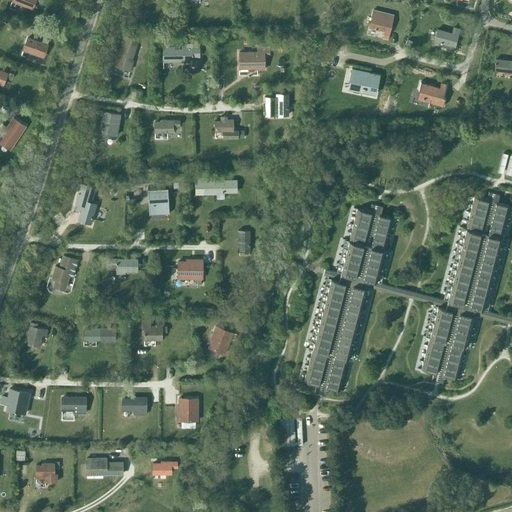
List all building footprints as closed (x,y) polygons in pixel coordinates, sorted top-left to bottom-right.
[(12,0),(12,1),(32,8),(35,0),(40,2),(40,0),(12,0)] [(373,10),(368,27),(376,29),(376,27),(385,29),(384,31),(383,35),(382,38),(387,39),(388,36),(389,32),(393,15),(373,10)] [(437,29),(434,41),(441,43),(441,41),(450,43),(449,45),(448,49),(453,50),(454,46),(457,34),(459,29),(453,27),(452,33),(437,29)] [(120,48),(114,65),(115,65),(130,70),(133,61),(131,60),(137,40),(126,36),(122,48),(120,48)] [(49,39),(43,37),(41,42),(27,37),(23,49),(43,57),(47,45),(49,39)] [(199,43),(187,43),(181,43),(181,49),(174,49),(174,47),(163,46),(163,61),(174,61),(174,59),(182,59),(192,59),(192,52),(199,52),(199,43)] [(269,54),(269,47),(256,47),(256,51),(238,52),(239,69),(257,68),(257,69),(265,69),(264,54),(269,54)] [(511,72),(511,60),(495,59),(494,70),(495,70),(495,68),(502,69),(502,72),(511,72)] [(354,69),(350,86),(361,88),(361,89),(364,90),(364,89),(375,91),(379,74),(368,72),(369,71),(351,68),(351,69),(354,69)] [(8,73),(7,73),(0,70),(0,83),(2,85),(6,77),(11,79),(13,73),(9,71),(8,73)] [(418,90),(417,95),(423,96),(422,97),(424,98),(424,97),(430,98),(429,102),(442,105),(442,106),(443,106),(445,98),(443,97),(447,83),(446,83),(446,84),(441,83),(439,88),(421,83),(421,82),(420,82),(418,90)] [(276,96),(264,96),(264,113),(275,113),(277,115),(287,115),(287,94),(276,94),(276,96)] [(120,114),(99,110),(98,115),(103,116),(101,126),(103,127),(102,133),(116,135),(120,114)] [(227,119),(227,116),(220,116),(220,120),(214,121),(215,131),(223,130),(224,137),(243,137),(243,130),(233,130),(233,119),(227,119)] [(0,130),(3,132),(0,136),(0,140),(10,148),(25,126),(13,117),(7,127),(2,124),(0,127),(0,130)] [(172,131),(172,125),(179,125),(179,120),(162,120),(160,120),(160,122),(154,122),(154,132),(172,131)] [(216,192),(236,191),(236,180),(221,180),(221,182),(216,182),(216,178),(195,179),(195,188),(195,186),(204,185),(204,194),(216,194),(216,192)] [(90,223),(96,204),(90,202),(92,196),(90,195),(92,187),(83,185),(81,195),(78,194),(76,204),(82,206),(78,220),(90,223)] [(146,189),(148,215),(149,214),(167,212),(167,213),(168,213),(166,188),(146,189)] [(497,202),(499,194),(488,191),(486,199),(474,196),(466,228),(463,227),(444,300),(378,283),(387,250),(384,249),(392,217),(380,214),(382,206),(371,203),(369,211),(357,208),(349,240),(346,239),(337,272),(324,269),(323,274),(328,276),(309,348),(312,349),(304,381),(316,384),(314,392),(325,395),(327,387),(340,390),(348,358),(350,359),(369,286),(435,303),(426,336),(429,337),(421,369),(433,372),(431,380),(442,383),(444,375),(456,378),(465,346),(467,347),(476,314),(511,323),(511,317),(485,311),(504,238),(501,237),(510,205),(497,202)] [(249,251),(249,230),(237,230),(237,240),(239,240),(239,251),(249,251)] [(78,259),(63,255),(59,267),(55,266),(51,278),(56,280),(54,286),(63,289),(67,275),(72,277),(78,259)] [(137,272),(137,259),(109,258),(109,263),(116,263),(116,273),(124,273),(124,271),(137,272)] [(177,277),(201,278),(202,259),(186,259),(186,261),(177,261),(177,277)] [(150,319),(142,319),(142,332),(144,332),(144,339),(161,340),(161,332),(166,332),(166,326),(161,326),(161,324),(155,324),(155,326),(150,326),(150,319)] [(46,336),(47,330),(36,327),(37,323),(31,322),(28,332),(30,333),(28,344),(37,346),(40,335),(46,336)] [(212,340),(208,347),(224,354),(233,333),(215,326),(210,339),(212,340)] [(115,328),(101,328),(95,328),(95,329),(83,329),(83,339),(101,339),(101,341),(115,341),(115,328)] [(2,396),(1,403),(7,404),(6,410),(25,413),(29,392),(9,388),(7,397),(2,396)] [(85,413),(85,397),(69,396),(69,398),(61,398),(61,408),(73,408),(73,413),(85,413)] [(146,397),(130,397),(130,398),(122,398),(121,408),(133,409),(133,414),(145,414),(146,397)] [(179,398),(178,412),(180,412),(180,420),(197,420),(197,398),(179,398)] [(289,418),(279,418),(280,446),(290,445),(289,418)] [(24,461),(25,451),(16,450),(16,460),(24,461)] [(105,462),(105,458),(85,458),(85,474),(112,474),(122,474),(121,462),(105,462)] [(59,469),(59,461),(53,461),(53,463),(41,463),(41,464),(36,465),(36,478),(44,478),(44,481),(56,481),(56,474),(53,474),(53,469),(59,469)] [(171,473),(170,468),(170,467),(176,467),(176,461),(160,461),(160,463),(152,463),(152,473),(160,473),(160,477),(165,477),(165,473),(171,473)]
